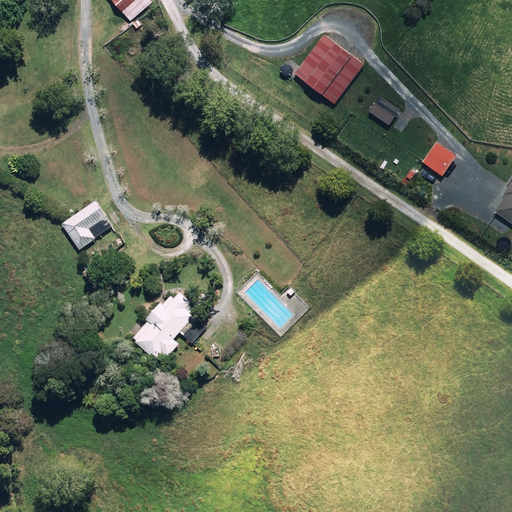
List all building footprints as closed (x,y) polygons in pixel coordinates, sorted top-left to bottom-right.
[(114,0),(132,20),(153,0),(114,0)] [(364,66),(324,35),(295,71),(335,103),(364,66)] [(511,187),(497,209),(511,219),(511,187)] [(81,250),(99,239),(93,229),(110,218),(99,201),(64,224),(81,250)] [(97,264),(86,272),(97,289),(108,281),(97,264)] [(149,313),(155,318),(135,339),(157,359),(165,350),(171,356),(182,344),(176,338),(200,313),(189,303),(191,301),(180,291),(167,305),(161,300),(149,313)]
